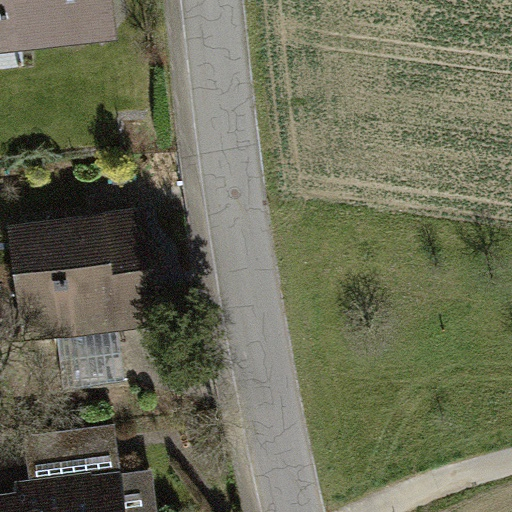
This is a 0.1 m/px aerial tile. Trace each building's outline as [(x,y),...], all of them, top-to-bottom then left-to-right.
[(0,0),(0,17),(2,17),(26,33),(86,28),(109,0),(0,0)] [(143,211),(17,227),(23,274),(47,271),(53,320),(155,307),(143,211)] [(27,435),(33,485),(122,474),(116,424),(107,425),(109,443),(60,449),(58,431),(27,435)] [(109,443),(107,425),(58,431),(60,449),(109,443)] [(157,511),(152,471),(122,474),(126,511),(157,511)] [(22,496),(0,498),(0,511),(126,511),(122,474),(33,485),(21,487),(22,496)]
